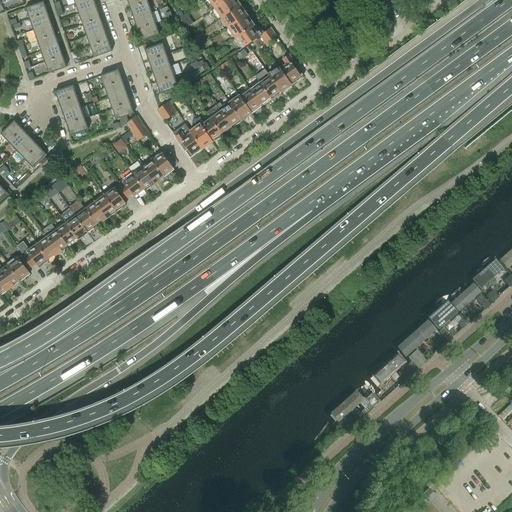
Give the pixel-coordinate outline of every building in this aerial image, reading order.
[(93,0),(83,0),(75,3),(78,14),(96,8),(93,0)] [(236,0),(225,0),(214,8),(221,18),(240,5),(236,0)] [(25,8),(29,19),(47,13),(43,2),(25,8)] [(147,2),(129,8),(133,18),(151,12),(147,2)] [(240,5),(221,18),(227,27),(246,14),(240,5)] [(96,8),(78,14),(82,25),(100,19),(96,8)] [(151,12),(133,18),(137,29),(155,23),(151,12)] [(47,13),(29,19),(33,30),(51,24),(47,13)] [(187,25),(193,21),(187,13),(181,17),(187,25)] [(246,14),(227,27),(234,37),(253,24),(246,14)] [(100,19),(82,25),(86,35),(103,29),(100,19)] [(159,34),(155,23),(137,29),(141,40),(159,34)] [(51,24),(33,30),(37,41),(54,34),(51,24)] [(253,24),(234,37),(242,48),(260,35),(263,33),(260,29),(258,31),(253,24)] [(263,40),(274,33),(270,28),(263,33),(260,35),(263,40)] [(103,29),(86,35),(90,46),(107,40),(103,29)] [(274,33),(263,40),(267,46),(277,38),(274,33)] [(54,34),(37,41),(40,51),(58,45),(54,34)] [(107,40),(90,46),(93,57),(111,51),(107,40)] [(29,55),(26,44),(18,47),(21,58),(29,55)] [(144,50),(148,61),(166,55),(162,44),(144,50)] [(58,45),(40,51),(44,62),(62,56),(58,45)] [(244,49),(240,52),(244,58),(248,55),(244,49)] [(166,55),(148,61),(152,71),(169,65),(166,55)] [(284,62),(278,66),(291,84),(303,76),(298,69),(296,70),(291,63),(293,62),(288,55),(282,59),(284,62)] [(62,56),(44,62),(48,73),(66,67),(62,56)] [(226,61),(219,66),(223,71),(226,68),(225,67),(228,64),(226,61)] [(169,65),(152,71),(155,82),(173,76),(169,65)] [(291,84),(278,66),(268,73),(281,91),(291,84)] [(100,76),(104,87),(122,81),(118,70),(100,76)] [(281,91),(268,73),(259,80),(272,98),(281,91)] [(173,76),(155,82),(159,93),(177,87),(173,76)] [(272,98),(259,80),(249,87),(262,105),(272,98)] [(122,81),(104,87),(108,98),(125,92),(122,81)] [(86,83),(77,86),(81,95),(89,92),(86,83)] [(54,92),(58,103),(76,97),(72,85),(54,92)] [(262,105),(249,87),(239,94),(252,112),(262,105)] [(125,92),(108,98),(111,109),(129,102),(125,92)] [(252,112),(239,94),(230,101),(243,119),(252,112)] [(76,97),(58,103),(62,114),(80,108),(76,97)] [(243,119),(230,101),(223,105),(221,102),(217,105),(233,126),(243,119)] [(129,102),(111,109),(115,120),(133,113),(129,102)] [(167,102),(157,110),(160,115),(171,108),(167,102)] [(208,112),(210,115),(223,133),(233,126),(217,105),(208,112)] [(80,108),(62,114),(66,125),(84,118),(80,108)] [(171,108),(160,115),(164,121),(175,113),(171,108)] [(223,133),(210,115),(204,120),(196,110),(193,112),(197,117),(201,122),(214,140),(223,133)] [(130,127),(140,121),(137,116),(127,123),(130,127)] [(214,140),(201,122),(197,117),(193,120),(197,125),(191,129),(204,147),(214,140)] [(84,118),(66,125),(70,136),(88,129),(84,118)] [(14,121),(0,134),(8,142),(22,129),(14,121)] [(130,130),(133,134),(134,135),(144,127),(141,123),(130,130)] [(204,147),(191,129),(189,130),(186,126),(181,130),(182,132),(175,137),(189,158),(204,147)] [(144,127),(134,135),(137,140),(148,133),(144,127)] [(22,129),(8,142),(16,150),(30,137),(22,129)] [(121,137),(124,140),(133,134),(130,130),(121,137)] [(30,137),(16,150),(24,159),(38,146),(30,137)] [(121,139),(113,145),(116,149),(124,143),(121,139)] [(46,154),(38,146),(24,159),(32,167),(46,154)] [(97,154),(101,159),(107,154),(104,149),(97,154)] [(173,169),(160,151),(151,159),(164,177),(173,169)] [(164,177),(151,159),(141,166),(154,184),(164,177)] [(86,173),(80,164),(72,170),(78,179),(86,173)] [(154,184),(141,166),(131,173),(144,191),(154,184)] [(144,191),(131,173),(121,180),(117,183),(127,197),(132,194),(134,198),(144,191)] [(68,186),(62,179),(62,178),(52,185),(58,193),(68,186)] [(123,200),(127,197),(117,183),(112,186),(102,193),(116,211),(126,204),(123,200)] [(48,200),(58,193),(52,185),(42,191),(48,200)] [(116,211),(102,193),(93,200),(106,218),(116,211)] [(106,218),(93,200),(83,207),(96,225),(106,218)] [(31,202),(24,207),(28,213),(35,207),(31,202)] [(96,225),(83,207),(73,214),(87,232),(96,225)] [(7,231),(20,222),(14,214),(5,220),(1,223),(6,229),(7,231)] [(87,232),(73,214),(64,221),(77,239),(87,232)] [(77,239),(64,221),(54,228),(67,246),(77,239)] [(67,246),(54,228),(44,235),(58,253),(67,246)] [(58,253),(44,235),(35,242),(48,260),(58,253)] [(48,260),(35,242),(21,252),(23,256),(31,266),(35,263),(38,267),(48,260)] [(23,256),(21,252),(20,252),(6,262),(20,281),(29,274),(26,270),(31,266),(23,256)] [(511,253),(503,261),(511,269),(511,268),(511,253)] [(476,281),(484,291),(507,271),(499,261),(476,281)] [(20,281),(6,262),(0,266),(0,273),(10,288),(20,281)] [(10,288),(0,273),(0,294),(0,295),(10,288)] [(452,301),(461,310),(482,292),(473,282),(452,301)] [(491,305),(481,294),(477,297),(477,298),(476,299),(485,310),(491,305)] [(442,330),(460,313),(451,303),(433,320),(442,330)] [(463,329),(470,323),(465,318),(466,317),(462,313),(459,316),(463,320),(458,324),(463,329)] [(408,358),(438,330),(428,319),(398,347),(408,358)] [(448,333),(444,330),(440,332),(444,337),(439,341),(444,346),(453,338),(449,332),(448,333)] [(409,357),(419,369),(427,361),(417,350),(409,357)] [(376,394),(409,364),(402,357),(369,386),(376,394)] [(340,424),(367,401),(360,392),(333,415),(340,424)] [(366,399),(374,408),(382,401),(374,393),(366,399)] [(438,496),(436,493),(430,488),(418,500),(426,507),(438,496)]
